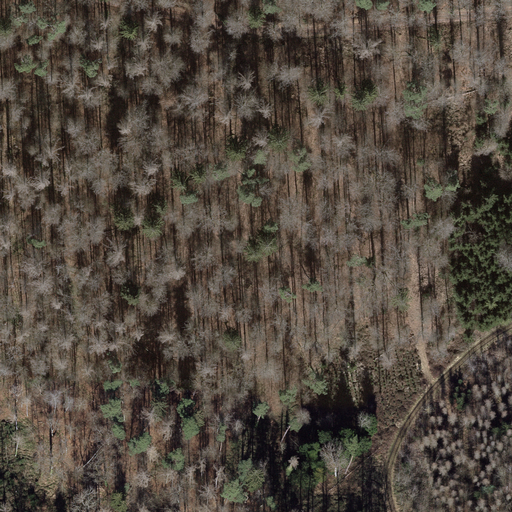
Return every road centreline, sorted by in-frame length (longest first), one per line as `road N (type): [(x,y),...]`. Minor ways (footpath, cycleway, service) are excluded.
road 1 (track): [(86,0),(304,31),(511,11)]
road 2 (track): [(511,325),(461,361),(410,417),(388,464),(391,511)]
